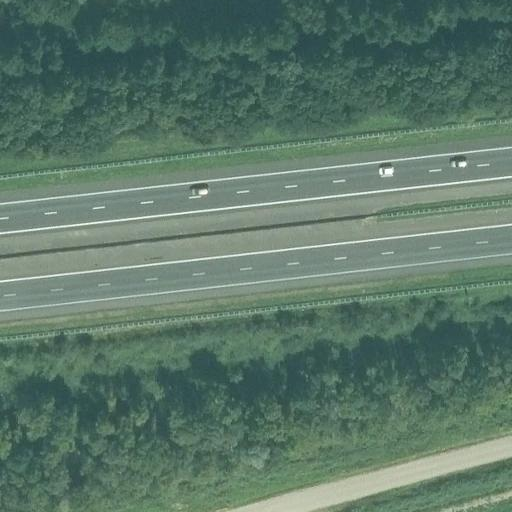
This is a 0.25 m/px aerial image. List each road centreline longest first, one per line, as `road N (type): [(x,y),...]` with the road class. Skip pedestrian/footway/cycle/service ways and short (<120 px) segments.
road 1 (motorway): [(0,296),(511,239)]
road 2 (motorway): [(511,162),(0,219)]
road 3 (tertiary): [(258,511),(511,446)]
